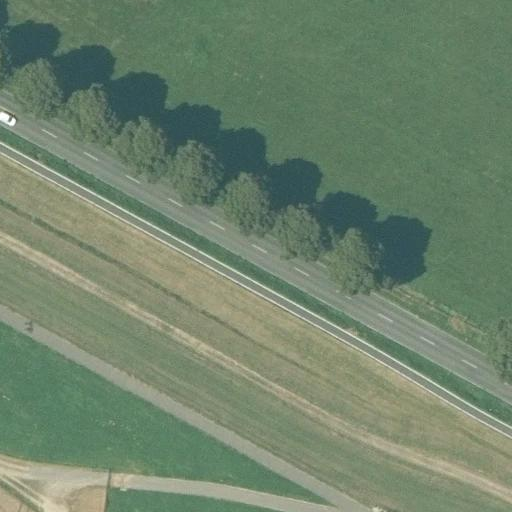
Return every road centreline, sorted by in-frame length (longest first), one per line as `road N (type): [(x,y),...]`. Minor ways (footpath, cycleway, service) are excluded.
road 1 (secondary): [(511,390),(0,110)]
road 2 (track): [(0,246),(379,449),(511,500)]
road 3 (track): [(0,469),(284,511)]
